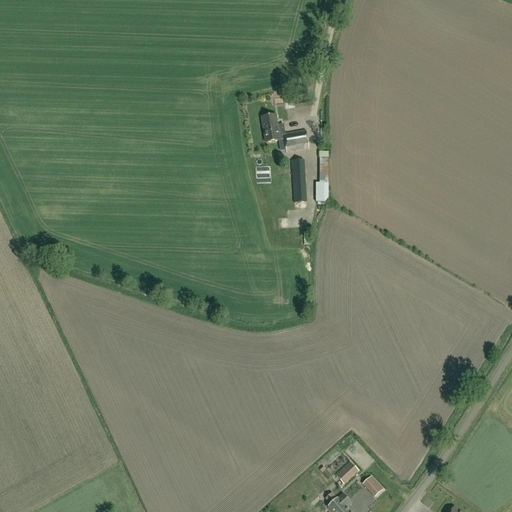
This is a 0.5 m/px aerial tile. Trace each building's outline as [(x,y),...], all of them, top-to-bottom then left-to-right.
[(297,96),(287,97),(288,110),(298,109),(297,96)] [(278,126),(276,116),(262,118),(266,143),(280,141),(284,140),(287,153),(309,149),(306,131),(285,134),(285,124),(278,126)] [(328,202),(329,152),(319,152),(319,183),(316,183),(315,202),(328,202)] [(294,204),(306,203),(304,161),(291,162),(294,204)] [(359,472),(350,462),(335,476),(344,486),(359,472)] [(383,490),(371,478),(363,485),(375,498),(383,490)] [(349,511),(346,509),(352,504),(344,495),(338,500),(338,499),(328,508),(331,511),(349,511)]
